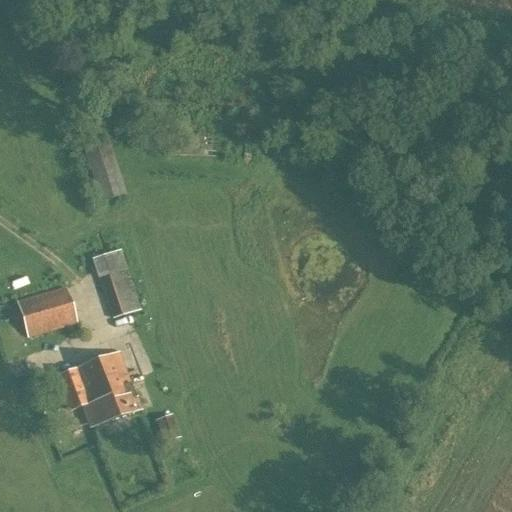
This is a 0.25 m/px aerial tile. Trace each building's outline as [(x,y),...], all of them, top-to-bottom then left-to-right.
[(78,141),(99,204),(125,195),(104,132),(78,141)] [(136,298),(121,250),(92,259),(112,319),(145,308),(141,296),(136,298)] [(16,303),(26,340),(77,325),(65,289),(16,303)] [(83,407),(91,429),(140,411),(119,353),(56,376),(70,412),(83,407)] [(155,422),(164,445),(185,437),(187,436),(179,413),(155,422)]
